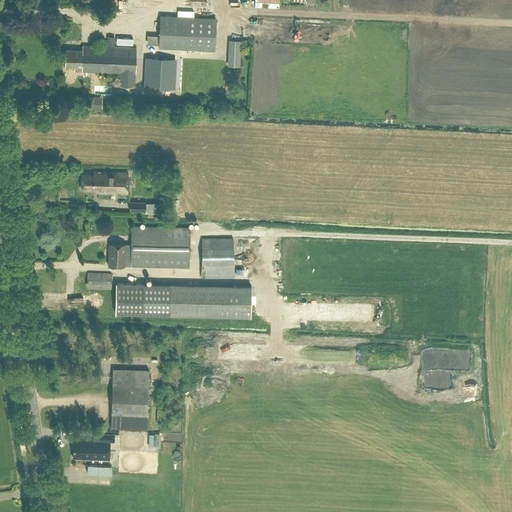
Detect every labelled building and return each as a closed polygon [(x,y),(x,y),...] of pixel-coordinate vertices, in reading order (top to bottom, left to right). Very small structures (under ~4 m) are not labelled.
[(116,0),(116,13),(142,14),(142,0),(116,0)] [(215,18),(161,15),(159,47),(214,49),(215,18)] [(239,63),(241,37),(233,36),(230,63),(239,63)] [(82,49),(66,49),(65,66),(74,66),(74,71),(119,72),(118,85),(135,86),(136,47),(82,45),(82,49)] [(171,59),(145,57),(144,86),(170,87),(171,59)] [(102,107),(102,96),(91,96),(91,106),(102,107)] [(98,192),(129,193),(130,172),(93,171),(93,174),(81,174),(81,188),(93,189),(93,191),(98,191),(98,192)] [(146,202),(130,201),(129,210),(145,210),(146,202)] [(131,244),(109,243),(108,265),(189,267),(190,227),(132,226),(131,244)] [(201,238),(200,277),(234,277),(232,238),(201,238)] [(87,288),(111,289),(111,273),(87,272),(87,288)] [(250,316),(251,286),(117,282),(116,313),(250,316)] [(191,352),(198,351),(199,359),(214,358),(213,344),(190,345),(191,352)] [(358,350),(361,361),(378,357),(375,345),(358,350)] [(148,370),(112,368),(110,427),(146,429),(148,370)] [(114,434),(97,433),(94,433),(93,440),(73,439),(72,457),(109,459),(110,441),(114,441),(114,434)] [(90,470),(112,471),(112,463),(90,463),(90,470)]
